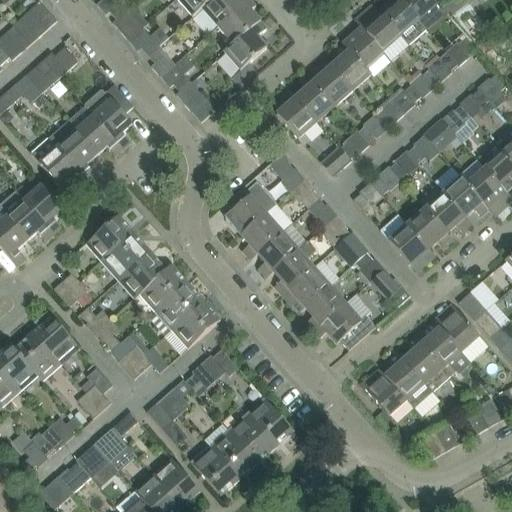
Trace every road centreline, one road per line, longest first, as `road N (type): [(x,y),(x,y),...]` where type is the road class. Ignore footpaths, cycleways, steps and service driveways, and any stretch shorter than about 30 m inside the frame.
road 1 (residential): [(324,391),(206,269),(192,242),(192,149)]
road 2 (residential): [(324,391),(511,225)]
road 3 (residential): [(29,279),(182,131)]
road 4 (residential): [(182,131),(64,0)]
road 5 (residential): [(511,441),(448,477),(419,483),(402,480),(369,446)]
road 6 (residential): [(192,149),(289,51),(295,33)]
